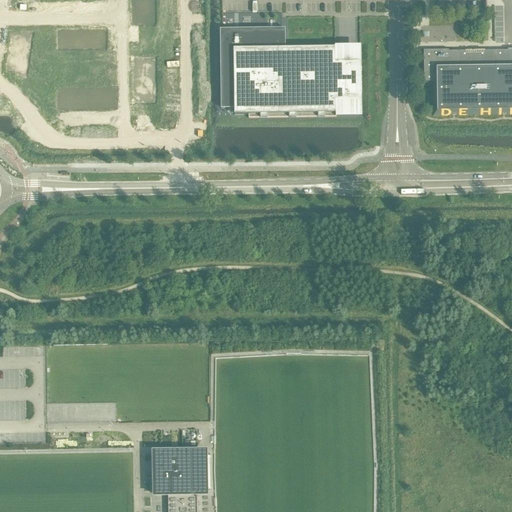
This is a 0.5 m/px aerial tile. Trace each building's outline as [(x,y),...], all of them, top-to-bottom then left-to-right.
[(154,0),(132,0),(132,9),(154,9),(154,0)] [(154,9),(132,9),(132,24),(154,24),(154,9)] [(232,30),(220,30),(221,109),(232,108),(234,108),(233,49),(285,49),(284,29),(240,29),(240,28),(232,28),(232,30)] [(70,29),(57,29),(57,50),(70,50),(70,29)] [(82,29),(70,29),(70,50),(82,50),(82,29)] [(94,29),(82,29),(82,50),(94,49),(94,29)] [(106,29),(94,29),(94,49),(106,49),(106,29)] [(12,34),(10,47),(30,50),(32,34),(23,32),(22,36),(12,34)] [(10,47),(8,58),(28,61),(30,50),(10,47)] [(450,48),(421,49),(421,52),(421,55),(422,85),(432,84),(433,105),(433,116),(511,114),(511,47),(505,48),(505,51),(451,51),(450,51),(450,48)] [(285,49),(233,49),(234,108),(234,112),(234,114),(234,115),(248,115),(248,119),(336,117),(336,114),(361,114),(360,62),(355,62),(351,62),(351,58),(344,58),(344,62),(335,62),(335,48),(285,49)] [(8,58),(6,71),(17,72),(16,76),(26,77),(28,61),(8,58)] [(155,58),(133,59),(133,73),(155,73),(155,58)] [(155,73),(133,73),(133,88),(155,88),(155,73)] [(155,88),(133,88),(133,103),(155,103),(155,88)] [(70,89),(58,89),(58,110),(70,109),(70,89)] [(81,89),(70,89),(70,109),(81,109),(81,89)] [(92,89),(81,89),(81,109),(93,109),(92,89)] [(104,89),(92,89),(93,109),(104,109),(104,89)] [(116,89),(104,89),(104,109),(116,109),(116,89)] [(19,97),(5,98),(5,111),(14,110),(14,111),(15,111),(15,110),(20,110),(20,111),(20,110),(30,110),(30,98),(32,98),(32,91),(19,91),(19,97)] [(167,451),(154,451),(155,496),(168,496),(168,497),(167,511),(197,511),(197,497),(197,494),(193,494),(193,490),(208,490),(210,490),(210,489),(210,487),(209,458),(209,456),(207,456),(193,456),(193,452),(196,452),(196,451),(167,451)]
